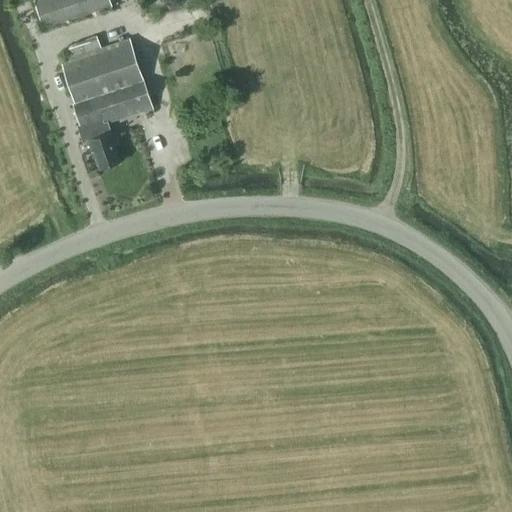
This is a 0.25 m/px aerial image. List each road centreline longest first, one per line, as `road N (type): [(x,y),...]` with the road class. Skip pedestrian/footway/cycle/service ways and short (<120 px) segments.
road 1 (tertiary): [(511,340),(464,277),(425,247),(380,223),(301,207),(158,218),(75,244),(0,282)]
road 2 (track): [(380,223),(397,178),(399,138),(366,0)]
